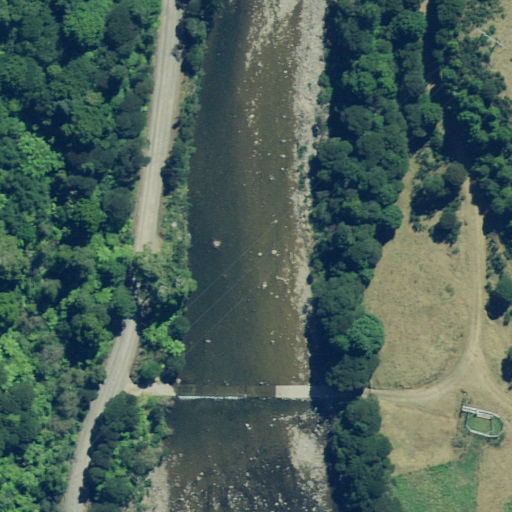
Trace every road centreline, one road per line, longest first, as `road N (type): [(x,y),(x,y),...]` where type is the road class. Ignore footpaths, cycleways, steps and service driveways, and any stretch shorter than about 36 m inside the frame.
road 1 (unclassified): [(74,511),(78,463),(176,103),(176,0)]
road 2 (track): [(102,387),(444,392),(511,418)]
